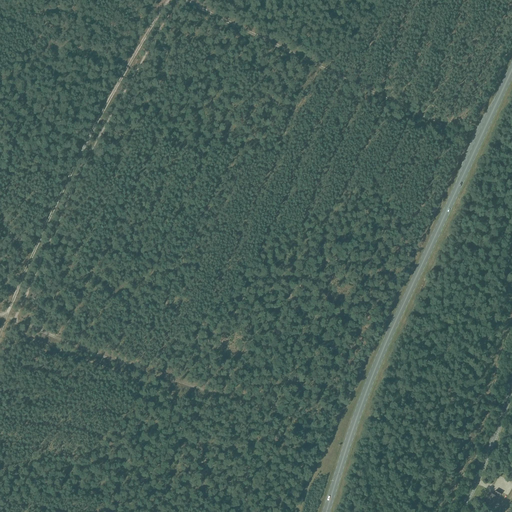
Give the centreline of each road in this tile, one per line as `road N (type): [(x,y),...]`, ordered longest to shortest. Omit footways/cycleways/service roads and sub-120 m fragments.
road 1 (unknown): [(148,384),(25,337),(15,321),(97,138),(178,0)]
road 2 (primary): [(511,69),(383,348),(325,511)]
road 3 (track): [(0,329),(57,198),(166,0)]
road 4 (track): [(306,424),(0,314)]
road 5 (track): [(445,126),(183,0)]
road 6 (unclassified): [(461,511),(511,383)]
